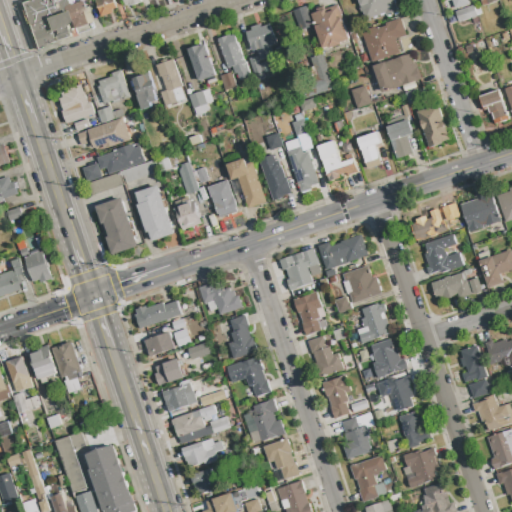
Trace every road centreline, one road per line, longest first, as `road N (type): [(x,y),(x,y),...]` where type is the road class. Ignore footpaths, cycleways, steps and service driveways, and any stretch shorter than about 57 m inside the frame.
road 1 (residential): [(169,271),(511,152)]
road 2 (residential): [(373,201),(479,511)]
road 3 (residential): [(251,243),(341,511)]
road 4 (residential): [(0,81),(236,0)]
road 5 (secondary): [(166,511),(111,347)]
road 6 (residential): [(426,0),(484,162)]
road 7 (secondary): [(76,241),(35,125)]
